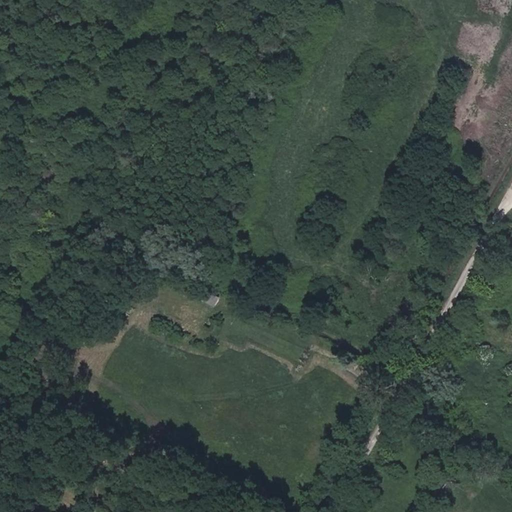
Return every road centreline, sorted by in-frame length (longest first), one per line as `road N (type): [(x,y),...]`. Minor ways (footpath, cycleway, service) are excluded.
road 1 (track): [(0,158),(413,373)]
road 2 (unclassified): [(334,511),(511,201)]
